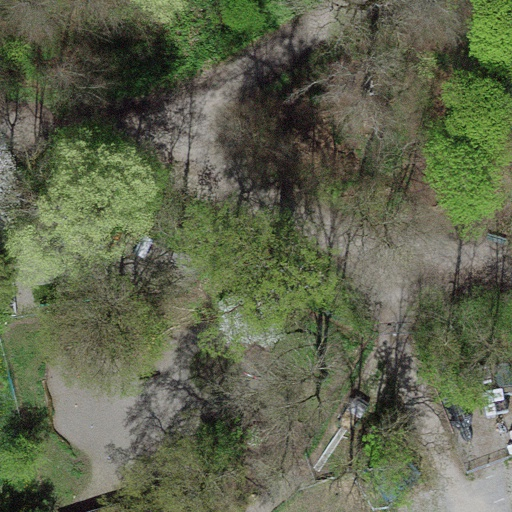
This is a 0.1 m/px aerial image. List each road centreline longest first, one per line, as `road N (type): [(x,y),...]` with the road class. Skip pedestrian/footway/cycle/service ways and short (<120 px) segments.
road 1 (track): [(149,119),(217,180),(269,213),(393,257),(511,273)]
road 2 (track): [(149,119),(374,0)]
road 3 (track): [(0,130),(38,138),(149,119)]
